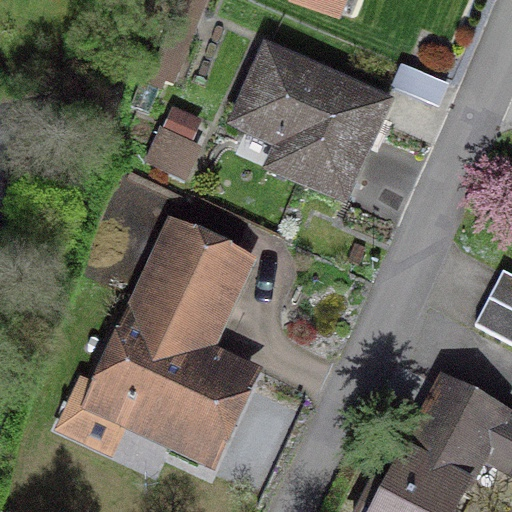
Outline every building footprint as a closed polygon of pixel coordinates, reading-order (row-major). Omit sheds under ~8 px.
[(299,0),(335,14),(340,0),(299,0)] [(290,183),(340,205),(383,109),(264,56),(231,129),(300,160),(290,183)] [(186,353),(228,263),(172,237),(92,409),(201,460),(239,378),(186,353)] [(511,282),(500,276),(472,330),(511,350),(511,282)] [(373,511),(363,507),(360,511),(450,511),(479,459),(511,476),(511,427),(441,390),(376,511),(373,511)]
